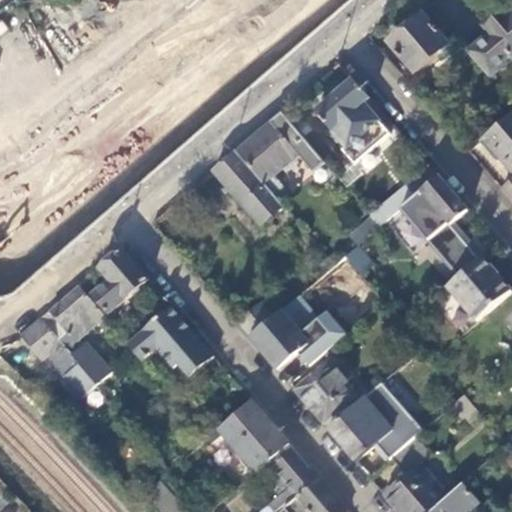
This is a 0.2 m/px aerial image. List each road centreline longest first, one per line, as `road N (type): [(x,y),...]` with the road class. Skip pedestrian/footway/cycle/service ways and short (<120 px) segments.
road 1 (tertiary): [(0,267),(311,0)]
road 2 (residential): [(119,213),(373,511)]
road 3 (residential): [(119,213),(336,28)]
road 4 (residential): [(336,28),(511,232)]
road 5 (residential): [(180,0),(0,151)]
road 6 (residential): [(0,320),(119,213)]
